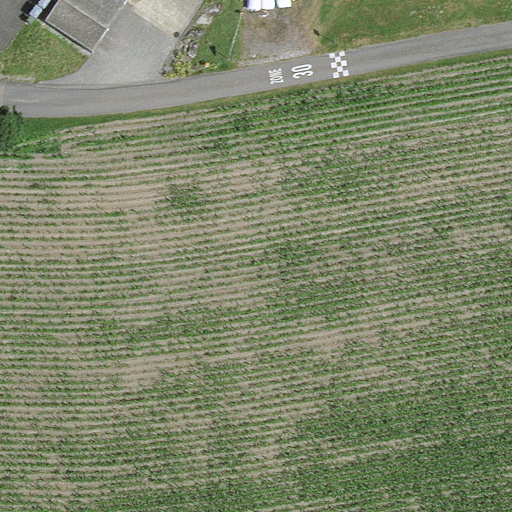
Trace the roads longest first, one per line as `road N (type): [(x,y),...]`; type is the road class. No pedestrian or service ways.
road 1 (residential): [(0,104),(185,93),(340,64)]
road 2 (track): [(340,64),(511,41)]
